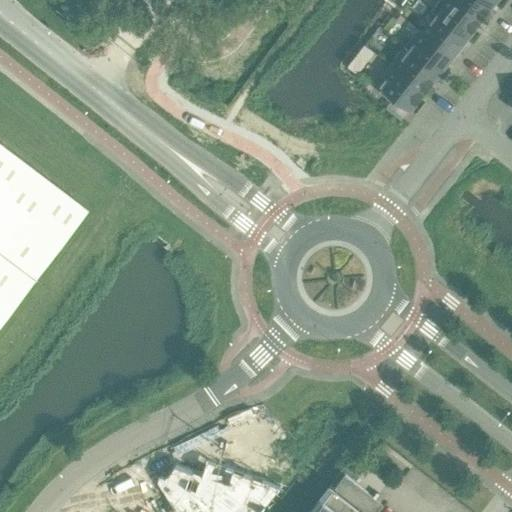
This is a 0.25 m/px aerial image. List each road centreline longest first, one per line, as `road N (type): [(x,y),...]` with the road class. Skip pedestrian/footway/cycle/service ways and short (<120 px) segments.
road 1 (unclassified): [(48,511),(87,472),(214,396),(298,317)]
road 2 (tertiary): [(352,327),(511,443)]
road 3 (tertiary): [(511,394),(385,289)]
road 4 (residential): [(462,115),(364,237)]
road 5 (residential): [(143,23),(193,52),(209,52),(234,36),(262,0)]
road 6 (tertiary): [(307,234),(185,158)]
road 7 (tertiary): [(185,158),(241,223),(286,257)]
